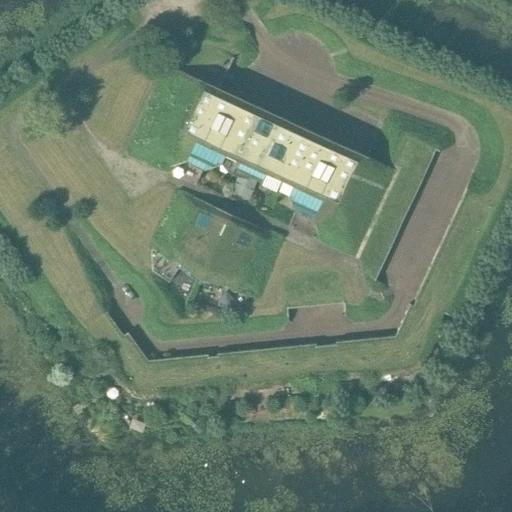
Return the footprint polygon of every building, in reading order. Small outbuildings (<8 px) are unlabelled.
[(259,20),(258,21),(267,35),(268,34),(259,20)] [(246,29),(245,30),(254,43),(255,42),(246,29)] [(181,75),(177,85),(191,91),(179,116),(188,120),(177,144),(186,163),(202,171),(203,171),(204,171),(225,163),(242,171),(235,186),(230,197),(247,204),(252,193),(259,178),(286,191),(295,213),(296,214),(312,222),(331,215),(338,201),(342,193),(342,192),(335,188),(343,172),(362,180),(371,162),(372,163),(373,160),(369,158),(219,89),(182,71),(180,75),(181,75)] [(402,137),(391,163),(422,177),(435,150),(418,144),(402,137)] [(394,164),(382,189),(411,202),(422,177),(394,164)] [(342,193),(338,201),(370,216),(358,241),(387,255),(411,202),(382,189),(373,208),(342,193)] [(466,191),(453,218),(488,235),(495,221),(502,207),(501,207),(466,191)] [(178,238),(159,277),(169,283),(179,269),(198,283),(221,289),(217,306),(227,309),(246,269),(248,270),(266,231),(262,229),(230,215),(198,200),(194,198),(176,237),(178,238)] [(453,218),(440,246),(474,262),(481,248),(488,235),(453,218)] [(358,241),(345,268),(375,281),(387,255),(358,241)] [(440,246),(427,273),(461,289),(468,275),(474,262),(440,246)] [(312,272),(315,307),(344,304),(341,270),(312,272)] [(286,310),(315,307),(312,272),(283,275),(286,310)] [(427,273),(414,300),(416,301),(446,315),(447,316),(454,302),(461,289),(427,273)] [(326,343),(325,344),(325,345),(329,381),(329,385),(372,381),(379,373),(390,372),(394,376),(407,376),(419,370),(426,359),(426,353),(430,343),(440,340),(447,322),(441,319),(409,305),(395,336),(389,337),(389,340),(377,341),(377,338),(335,342),(335,345),(326,345),(326,343)] [(105,313),(82,330),(111,375),(118,385),(121,386),(121,390),(129,399),(143,403),(155,400),(158,397),(211,392),(220,391),(217,356),(208,357),(208,355),(148,361),(127,333),(123,336),(106,312),(105,313)] [(315,345),(216,354),(217,356),(220,391),(243,389),(247,392),(270,389),(273,386),(291,385),(310,383),(329,381),(325,345),(315,346),(315,345)] [(194,417),(187,425),(199,435),(206,427),(194,417)]
